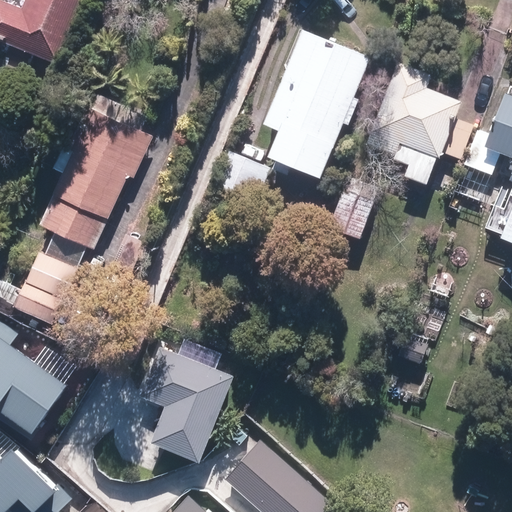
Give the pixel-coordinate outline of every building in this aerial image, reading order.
[(0,0),(0,32),(64,58),(88,0),(30,0),(28,4),(17,0),(0,0)] [(276,127),(266,151),(317,173),(318,174),(348,96),(362,62),(364,55),(301,28),(263,122),(276,127)] [(13,70),(29,75),(35,59),(19,53),(13,70)] [(456,101),(423,87),(428,75),(396,62),(363,143),(392,155),(391,157),(406,164),(402,174),(423,184),(423,182),(456,101)] [(511,224),(509,232),(511,232),(511,90),(495,133),(481,128),(468,161),(495,172),(505,147),(511,150),(511,224)] [(49,228),(52,228),(89,247),(96,233),(125,173),(144,134),(135,130),(142,114),(93,91),(86,107),(79,103),(49,165),(61,171),(37,221),(49,228)] [(3,142),(22,151),(28,141),(6,130),(3,142)] [(213,187),(253,203),(267,168),(227,152),(213,187)] [(334,222),(364,234),(383,184),(353,173),(334,222)] [(38,250),(24,280),(57,296),(71,266),(41,252),(38,250)] [(432,287),(448,294),(453,282),(437,275),(432,287)] [(12,304),(50,321),(61,298),(23,281),(20,288),(0,278),(0,294),(13,301),(12,304)] [(41,430),(75,382),(17,341),(22,333),(0,317),(0,408),(3,411),(7,406),(41,430)] [(403,351),(425,359),(431,341),(409,333),(403,351)] [(171,401),(157,439),(206,457),(238,372),(164,345),(146,393),(171,401)] [(229,478),(267,511),(325,511),(335,502),(264,439),(229,478)] [(0,447),(0,503),(8,511),(11,511),(16,508),(19,511),(60,511),(75,499),(23,445),(10,457),(0,447)] [(175,511),(212,511),(192,493),(175,511)]
